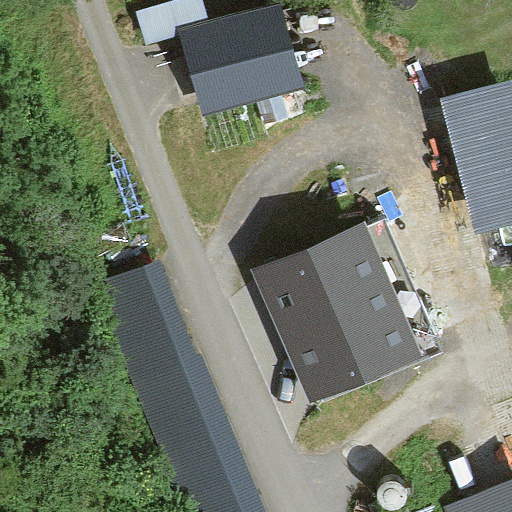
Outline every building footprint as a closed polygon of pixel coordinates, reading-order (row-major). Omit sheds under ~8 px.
[(290,1),(188,37),(217,117),(318,81),(290,1)] [(511,82),(461,96),(497,225),(511,220),(511,82)] [(336,102),(237,137),(273,236),(371,201),(336,102)] [(419,353),(366,230),(265,274),(318,396),(419,353)] [(259,511),(178,257),(99,282),(172,511),(259,511)] [(511,511),(511,489),(465,511),(511,511)]
